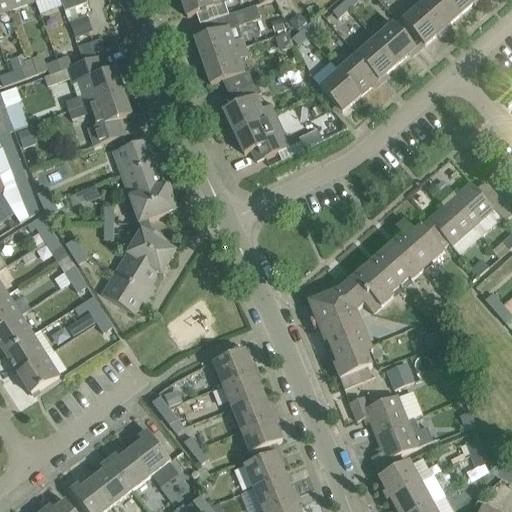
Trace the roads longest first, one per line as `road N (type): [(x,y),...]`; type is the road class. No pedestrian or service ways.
road 1 (residential): [(29,466),(153,367),(275,324)]
road 2 (residential): [(229,223),(353,161),(460,71)]
road 3 (residential): [(229,223),(133,0)]
road 4 (residential): [(351,511),(275,324)]
